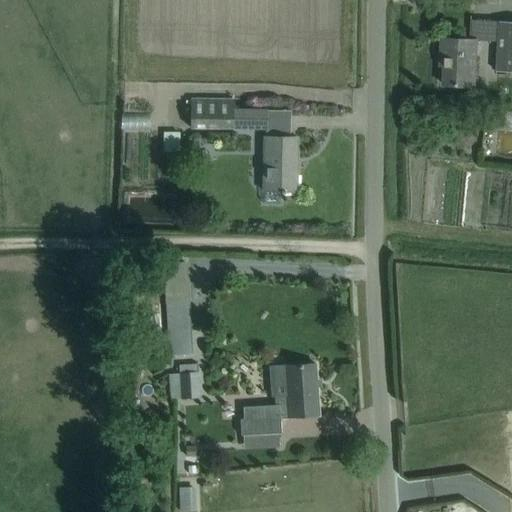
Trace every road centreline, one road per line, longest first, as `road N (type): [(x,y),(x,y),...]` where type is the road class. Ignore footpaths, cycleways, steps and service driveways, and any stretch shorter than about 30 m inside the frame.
road 1 (unclassified): [(370,254),(2,248)]
road 2 (unclassified): [(386,511),(370,254)]
road 3 (unclassified): [(370,254),(378,0)]
